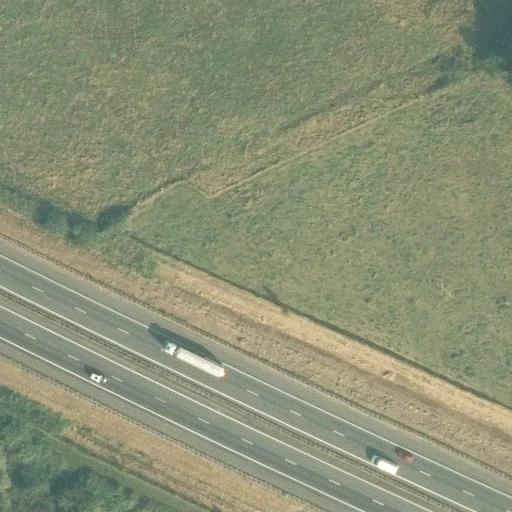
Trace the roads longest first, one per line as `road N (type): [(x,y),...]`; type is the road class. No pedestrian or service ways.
road 1 (motorway): [(498,511),(0,272)]
road 2 (motorway): [(0,323),(377,511)]
